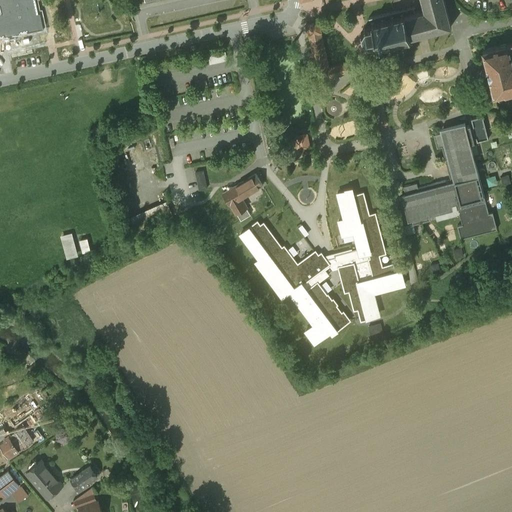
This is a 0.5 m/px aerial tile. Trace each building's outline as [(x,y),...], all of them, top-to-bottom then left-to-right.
[(39,0),(0,0),(0,37),(46,27),(39,0)] [(444,0),(421,0),(424,9),(416,11),(414,6),(416,6),(415,5),(369,17),(369,18),(370,17),(372,22),(373,22),(373,21),(374,21),(374,22),(382,20),(382,19),(383,18),(384,19),(392,17),(392,16),(393,16),(393,17),(402,15),(402,14),(403,13),(403,14),(404,14),(410,37),(409,37),(409,38),(408,39),(408,38),(399,40),(400,41),(398,41),(398,40),(390,42),(390,43),(389,44),(389,43),(380,45),(380,46),(379,46),(380,48),(379,49),(379,50),(378,51),(378,52),(413,43),(413,42),(411,42),(410,37),(411,37),(410,37),(452,26),(444,0)] [(383,18),(382,19),(382,20),(374,22),(374,21),(373,21),(373,22),(372,22),(373,26),(366,28),(365,26),(364,27),(365,29),(363,33),(361,33),(361,34),(362,34),(364,40),(362,41),(363,42),(365,40),(369,43),(369,45),(370,45),(371,50),(371,51),(372,50),(379,49),(380,48),(379,46),(380,46),(380,45),(389,43),(389,44),(390,43),(390,42),(398,40),(398,41),(400,41),(399,40),(408,38),(408,39),(409,38),(409,37),(410,37),(404,14),(403,14),(403,13),(402,14),(402,15),(393,17),(393,16),(392,16),(392,17),(384,19),(383,18)] [(309,35),(317,70),(320,79),(338,75),(339,75),(344,74),(344,73),(363,68),(361,59),(331,66),(330,66),(321,32),(322,32),(319,20),(306,24),(309,35)] [(507,43),(483,49),(494,95),(511,90),(511,41),(507,43)] [(226,51),(208,55),(210,64),(227,60),(226,51)] [(470,124),(466,126),(465,122),(441,128),(442,132),(434,134),(437,147),(442,146),(451,182),(447,184),(446,180),(418,187),(417,182),(404,185),(406,194),(402,195),(408,219),(412,218),(413,222),(431,217),(430,213),(453,207),(451,198),(455,197),(462,224),(457,225),(461,238),(497,229),(493,212),(489,213),(471,143),(475,142),(474,138),(476,137),(477,141),(489,138),(483,115),(471,118),(473,126),(471,127),(470,124)] [(308,133),(295,136),(298,150),(311,147),(308,133)] [(399,145),(402,153),(408,152),(406,146),(409,145),(408,142),(399,145)] [(203,187),(211,185),(206,167),(198,170),(203,187)] [(256,173),(223,192),(230,203),(231,203),(236,213),(237,212),(241,219),(251,214),(247,207),(247,206),(242,197),(263,184),(256,173)] [(509,174),(501,177),(503,184),(511,182),(509,174)] [(354,246),(323,254),(320,250),(317,252),(314,248),(295,263),(259,215),(237,232),(256,257),(252,260),(281,298),(288,292),(311,322),(302,328),(313,343),(329,331),(331,333),(349,320),(319,280),(329,273),(323,266),(325,264),(329,263),(330,267),(337,265),(343,290),(347,289),(352,308),(357,307),(360,320),(380,315),(374,293),(404,285),(400,267),(394,268),(392,263),(388,264),(375,212),(369,213),(363,191),(353,193),(351,185),(334,189),(341,216),(335,217),(339,235),(336,236),(338,245),(353,242),(354,246)] [(167,201),(130,217),(136,231),(173,215),(167,201)] [(71,234),(63,236),(68,256),(76,253),(71,234)] [(87,238),(81,239),(84,251),(90,250),(87,238)] [(462,247),(454,249),(456,257),(464,255),(462,247)] [(438,263),(431,265),(433,272),(440,270),(438,263)] [(372,324),(374,332),(386,329),(384,321),(372,324)] [(16,430),(4,438),(2,435),(0,436),(0,444),(8,458),(27,445),(16,430)] [(41,460),(26,472),(48,497),(62,484),(53,474),(52,475),(44,466),(46,465),(46,464),(45,465),(41,461),(42,460),(41,460)] [(90,466),(71,478),(78,489),(97,476),(90,466)] [(22,486),(12,493),(19,502),(28,495),(22,486)] [(98,501),(79,508),(81,511),(105,511),(105,510),(102,511),(98,501)]
